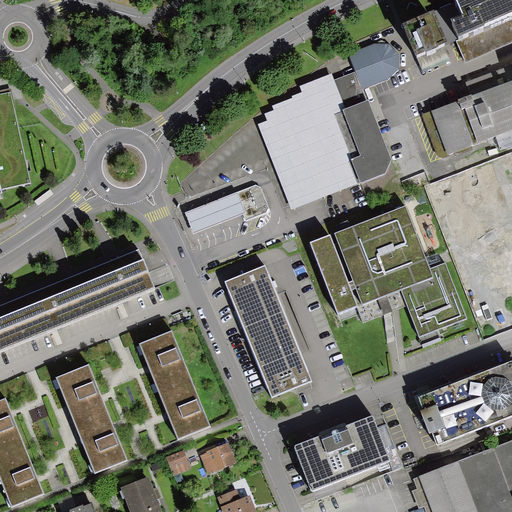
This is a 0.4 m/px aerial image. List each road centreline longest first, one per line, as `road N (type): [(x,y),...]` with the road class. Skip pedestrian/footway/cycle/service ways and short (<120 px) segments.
road 1 (residential): [(260,436),(142,190)]
road 2 (residential): [(260,436),(502,341)]
road 3 (secondary): [(146,145),(231,70),(346,0)]
road 4 (secondary): [(100,186),(0,258)]
